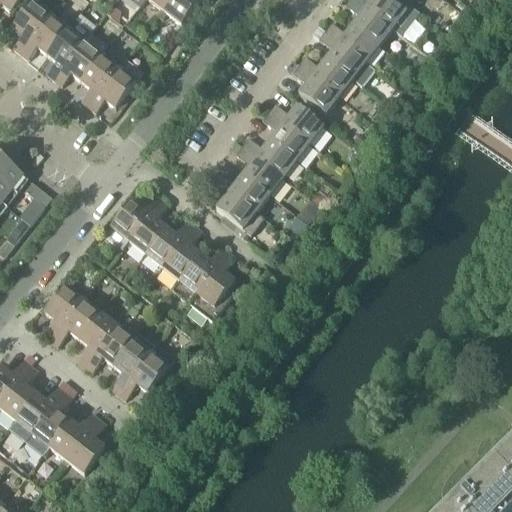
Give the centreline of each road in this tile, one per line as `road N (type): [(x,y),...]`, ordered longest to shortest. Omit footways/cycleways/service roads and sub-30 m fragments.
road 1 (residential): [(178,199),(310,11),(298,0)]
road 2 (residential): [(100,185),(248,0)]
road 3 (residential): [(0,317),(100,185)]
road 4 (residential): [(104,409),(0,321)]
road 5 (residential): [(100,185),(4,110)]
